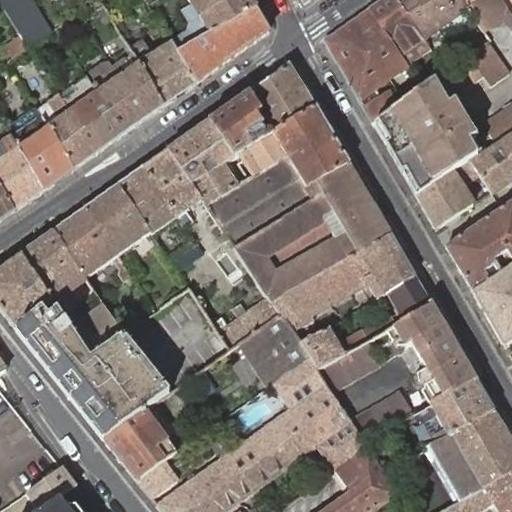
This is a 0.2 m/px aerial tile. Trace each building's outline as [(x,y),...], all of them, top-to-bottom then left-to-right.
[(30,0),(0,0),(0,4),(23,41),(28,50),(31,48),(51,34),(30,0)] [(256,11),(249,0),(186,0),(209,38),(256,11)] [(298,0),(304,10),(317,0),(298,0)] [(393,0),(384,0),(368,12),(406,64),(411,60),(407,54),(423,42),(393,0)] [(393,0),(423,42),(431,52),(445,42),(438,31),(467,11),(464,5),(460,0),(393,0)] [(460,0),(464,5),(467,11),(481,0),(460,0)] [(481,0),(467,11),(483,34),(506,19),(511,27),(511,106),(485,125),(498,145),(511,134),(511,17),(499,0),(481,0)] [(104,7),(100,1),(94,6),(97,11),(104,7)] [(269,34),(256,11),(209,38),(178,55),(196,85),(232,60),(269,34)] [(406,64),(368,12),(324,43),(359,101),(407,67),(406,64)] [(28,50),(23,41),(12,47),(18,57),(28,50)] [(178,55),(171,44),(152,55),(144,43),(130,52),(133,56),(165,107),(196,85),(178,55)] [(465,62),(448,73),(463,94),(482,80),(489,90),(509,77),(487,46),(465,62)] [(128,59),(91,86),(124,136),(165,107),(133,56),(128,59)] [(290,68),(249,96),(273,136),(314,110),(290,68)] [(432,84),(423,91),(415,97),(397,110),(373,126),(374,127),(379,124),(391,144),(386,147),(386,148),(403,175),(408,172),(421,196),(416,199),(417,200),(453,177),(452,175),(464,168),(469,164),(483,154),(475,140),(477,139),(457,107),(450,105),(447,106),(432,84)] [(124,136),(91,86),(82,91),(89,100),(76,109),(70,100),(69,101),(65,104),(62,99),(60,96),(52,101),(63,119),(48,129),(74,171),(124,136)] [(89,100),(82,91),(70,100),(76,109),(89,100)] [(373,91),(359,101),(365,112),(373,126),(397,110),(387,97),(380,102),(373,91)] [(249,96),(209,124),(234,160),(238,157),(252,180),(286,159),(273,136),(249,96)] [(243,185),(206,208),(234,252),(313,203),(310,198),(320,192),(317,186),(349,168),(314,110),(273,136),(286,159),(252,180),(243,185)] [(44,192),(74,171),(48,129),(42,119),(12,140),(44,192)] [(209,124),(169,152),(191,186),(223,166),(234,160),(209,124)] [(379,124),(374,127),(386,147),(391,144),(379,124)] [(511,134),(498,145),(483,154),(469,164),(479,178),(484,186),(492,197),(511,182),(511,134)] [(0,189),(15,213),(44,192),(12,140),(7,143),(13,154),(0,162),(0,189)] [(0,162),(13,154),(7,143),(0,147),(0,162)] [(169,152),(144,170),(176,220),(183,230),(192,224),(185,213),(202,202),(191,186),(169,152)] [(479,178),(469,164),(464,168),(452,175),(453,177),(417,200),(436,232),(473,208),(461,190),(479,178)] [(191,186),(202,202),(206,208),(243,185),(240,178),(233,183),(223,166),(191,186)] [(250,275),(266,299),(271,306),(282,299),(391,238),(349,168),(317,186),(320,192),(310,198),(313,203),(234,252),(242,262),(250,275)] [(144,170),(120,187),(151,235),(152,237),(176,220),(144,170)] [(403,175),(416,199),(421,196),(408,172),(403,175)] [(120,187),(87,211),(118,259),(151,235),(120,187)] [(0,223),(15,213),(0,189),(0,223)] [(511,204),(446,249),(473,296),(511,269),(511,204)] [(87,211),(54,234),(86,282),(86,281),(113,262),(120,272),(118,276),(124,284),(131,279),(132,279),(125,268),(118,259),(87,211)] [(54,234),(21,257),(52,303),(53,305),(64,297),(70,292),(75,289),(86,282),(54,234)] [(415,279),(391,238),(282,299),(271,306),(279,318),(280,320),(284,325),(286,324),(291,332),(379,282),(387,296),(389,294),(415,279)] [(21,257),(0,272),(0,311),(16,331),(42,311),(52,303),(21,257)] [(511,269),(473,296),(505,349),(511,344),(511,269)] [(432,308),(415,279),(389,294),(406,322),(432,308)] [(221,322),(212,327),(229,354),(241,345),(279,318),(271,306),(266,299),(225,328),(221,322)] [(52,303),(42,311),(48,319),(58,312),(53,305),(52,303)] [(97,312),(71,331),(91,362),(124,338),(125,338),(104,307),(97,312)] [(475,382),(432,308),(406,322),(399,326),(397,327),(385,335),(395,355),(396,355),(396,356),(397,356),(398,356),(399,357),(400,357),(401,356),(402,356),(407,353),(413,350),(419,361),(432,382),(427,384),(426,383),(425,383),(424,383),(423,382),(422,382),(422,383),(421,383),(420,384),(420,385),(419,385),(419,386),(419,387),(419,388),(419,390),(429,408),(443,401),(475,382)] [(42,311),(16,331),(105,443),(170,396),(124,338),(91,362),(71,331),(63,320),(58,312),(48,319),(42,311)] [(279,318),(241,345),(271,388),(272,387),(281,380),(291,374),(309,361),(301,347),(291,332),(286,324),(284,325),(280,320),(279,318)] [(344,358),(329,331),(323,335),(301,347),(309,361),(317,374),(344,358)] [(355,352),(344,358),(317,374),(330,395),(380,367),(367,345),(355,352)] [(290,411),(156,507),(160,511),(189,511),(337,407),(334,401),(330,395),(317,374),(309,361),(291,374),(281,380),(272,387),(278,395),(290,411)] [(494,413),(475,382),(443,401),(429,408),(430,409),(417,416),(423,428),(436,420),(445,433),(432,441),(435,446),(494,413)] [(419,388),(417,386),(400,395),(413,419),(417,416),(430,409),(429,408),(419,390),(419,388)] [(365,445),(413,419),(400,395),(350,424),(365,445)] [(337,407),(189,511),(229,511),(318,449),(335,474),(368,451),(365,445),(350,424),(342,413),(341,413),(337,407)] [(147,413),(105,443),(137,482),(164,464),(176,455),(147,413)] [(435,446),(428,450),(459,505),(511,474),(511,444),(494,413),(435,446)] [(436,420),(423,428),(432,441),(445,433),(436,420)] [(368,451),(335,474),(346,488),(361,477),(367,485),(329,511),(378,511),(400,497),(384,474),(368,451)] [(164,464),(137,482),(152,501),(178,484),(164,464)] [(37,511),(26,496),(62,469),(0,511),(37,511)] [(44,511),(59,502),(77,488),(62,469),(26,496),(37,511),(44,511)] [(511,511),(511,474),(459,505),(446,511),(480,511),(494,504),(498,511),(511,511)] [(275,503),(282,511),(296,502),(289,493),(275,503)] [(67,511),(59,502),(44,511),(67,511)]
